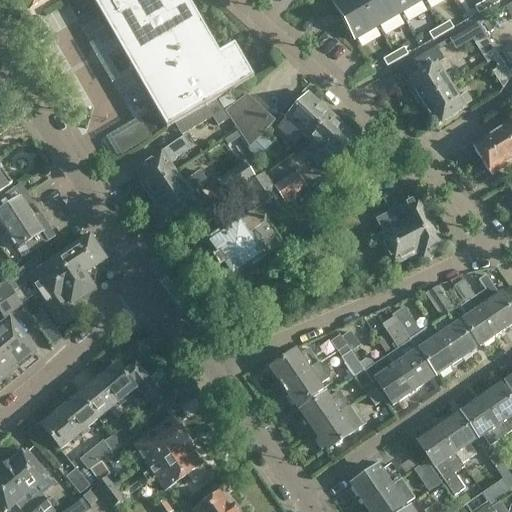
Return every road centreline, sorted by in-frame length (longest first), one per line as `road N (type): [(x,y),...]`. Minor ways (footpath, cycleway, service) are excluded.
road 1 (residential): [(489,247),(398,138),(241,0)]
road 2 (residential): [(214,370),(489,247)]
road 3 (residential): [(0,56),(153,281)]
road 4 (residential): [(301,495),(511,351)]
road 5 (residential): [(0,415),(153,281)]
road 6 (residential): [(214,370),(301,495)]
